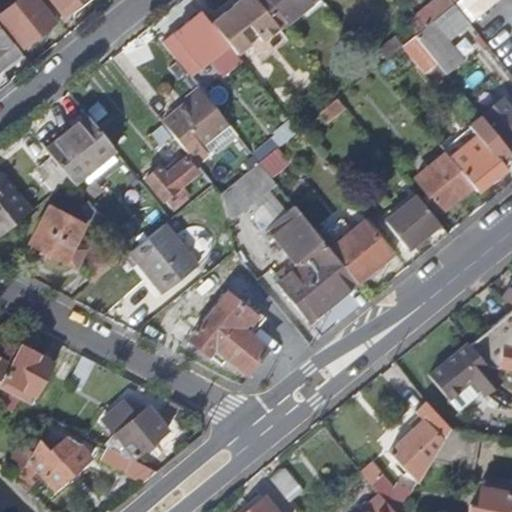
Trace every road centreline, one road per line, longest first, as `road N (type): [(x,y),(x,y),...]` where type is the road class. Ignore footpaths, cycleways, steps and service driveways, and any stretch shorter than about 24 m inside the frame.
road 1 (residential): [(0,289),(243,419)]
road 2 (secondary): [(440,289),(308,367),(243,419)]
road 3 (secondary): [(264,442),(440,289)]
road 4 (residential): [(0,113),(140,0)]
road 5 (secondary): [(243,419),(133,511)]
